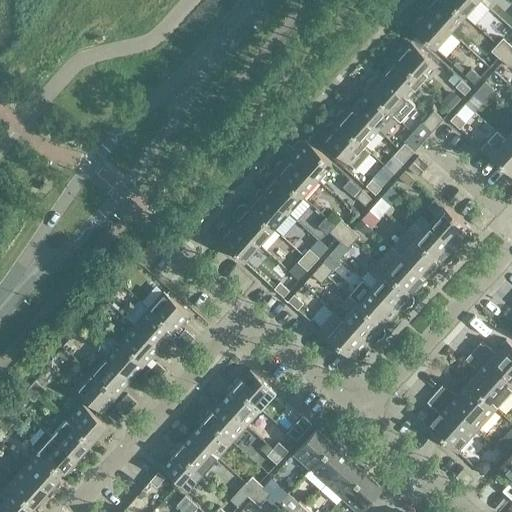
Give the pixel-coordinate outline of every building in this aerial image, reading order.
[(464,15),(447,0),(431,0),(424,8),(450,31),(464,15)] [(477,0),(447,0),(464,15),(477,0)] [(450,31),(424,8),(409,25),(435,48),(436,47),(446,56),(460,41),(449,31),(450,31)] [(491,50),(503,60),(510,67),(511,64),(511,45),(503,37),(491,50)] [(410,41),(395,58),(421,81),(436,64),(410,41)] [(421,81),(395,58),(381,74),(406,97),(421,81)] [(471,68),(465,75),(475,83),(481,77),(471,68)] [(415,104),(406,97),(381,74),(377,79),(375,78),(372,77),(369,78),(366,81),(366,84),(366,87),(368,89),(366,90),(392,113),(400,121),(415,104)] [(455,86),(465,94),(471,88),(461,79),(455,86)] [(495,89),(485,80),(480,86),(489,95),(495,89)] [(489,95),(480,86),(474,93),(483,101),(489,95)] [(392,113),(366,90),(352,106),(378,129),(392,113)] [(378,129),(352,106),(338,123),(363,145),(378,129)] [(437,125),(443,119),(433,110),(428,116),(437,125)] [(450,119),(459,128),(465,121),(456,113),(450,119)] [(437,125),(428,116),(422,123),(431,132),(437,125)] [(363,145),(338,123),(337,123),(336,122),(332,122),(329,123),(326,126),(326,129),(327,132),(328,133),(323,139),(355,169),(370,152),(363,145)] [(511,144),(496,130),(481,147),(511,174),(511,144)] [(511,130),(505,138),(496,130),(511,144),(511,130)] [(332,163),(306,140),(304,141),(303,140),(300,140),(297,141),(294,144),(293,147),(294,150),(295,151),(291,156),(317,180),(332,163)] [(409,157),(414,151),(404,142),(399,148),(409,157)] [(409,157),(399,148),(393,155),(402,164),(409,157)] [(418,175),(428,164),(418,155),(408,166),(418,175)] [(317,180),(291,156),(286,162),(285,161),(281,160),(278,161),(275,164),(275,167),(276,170),(277,172),(302,196),(317,180)] [(405,170),(399,177),(409,185),(415,179),(405,170)] [(302,196),(277,172),(276,174),(274,172),(271,172),(268,173),(265,176),(265,179),(266,182),(267,183),(262,189),(288,212),(302,196)] [(375,194),(381,188),(371,179),(365,186),(375,194)] [(288,212),(262,189),(248,205),(273,228),(288,212)] [(356,196),(366,205),(371,198),(362,190),(356,196)] [(391,205),(381,197),(376,203),(385,211),(391,205)] [(469,231),(470,229),(436,198),(428,207),(436,215),(430,223),(455,246),(460,241),(461,242),(464,242),(468,241),(471,238),(471,235),(470,232),(469,231)] [(273,228),(248,205),(247,205),(246,204),(243,203),(239,204),(237,208),(236,210),(237,213),(239,215),(233,221),(259,244),(273,228)] [(385,211),(376,203),(370,209),(379,218),(385,211)] [(344,233),(350,227),(340,219),(335,225),(344,233)] [(259,244),(233,221),(228,226),(228,225),(224,225),(221,226),(218,229),(218,232),(219,235),(220,236),(218,238),(244,261),(259,244)] [(455,246),(430,223),(423,230),(413,221),(405,230),(441,262),(442,261),(443,262),(446,262),(450,261),(453,258),(453,255),(452,252),(451,251),(455,246)] [(338,240),(344,233),(335,225),(329,231),(338,240)] [(359,236),(350,227),(344,233),(354,242),(359,236)] [(441,262),(405,230),(391,246),(426,278),(431,273),(432,274),(435,274),(438,273),(441,270),(442,267),(441,264),(440,263),(441,262)] [(338,240),(341,242),(348,248),(354,242),(344,233),(338,240)] [(318,239),(309,248),(303,254),(313,263),(319,257),(319,256),(327,247),(318,239)] [(426,278),(391,246),(376,262),(412,294),(426,278)] [(313,263),(303,254),(297,261),(307,270),(313,263)] [(333,270),(323,261),(318,267),(327,276),(333,270)] [(412,294),(376,262),(368,271),(378,280),(372,287),(397,310),(402,305),(404,306),(407,307),(411,306),(414,303),(414,300),(413,296),(411,295),(412,294)] [(327,276),(318,267),(312,274),(321,283),(327,276)] [(280,281),(274,288),(273,288),(283,297),(290,290),(280,281)] [(397,310),(372,287),(357,303),(383,326),(384,325),(385,327),(389,327),(392,326),(394,324),(395,321),(394,318),(392,316),(397,310)] [(164,291),(149,308),(174,331),(189,314),(164,291)] [(297,309),(298,309),(303,303),(294,294),(288,301),(297,309)] [(383,326),(357,303),(349,295),(340,305),(349,312),(343,319),(368,342),(373,337),(375,338),(378,339),(382,338),(385,335),(385,332),(384,328),(382,327),(383,326)] [(149,308),(134,324),(160,347),(174,331),(149,308)] [(368,342),(343,319),(334,311),(319,328),(353,359),(354,358),(355,360),(359,360),(362,359),(365,356),(365,353),(364,349),(363,348),(368,342)] [(160,347),(134,324),(120,340),(145,363),(160,347)] [(188,343),(194,337),(184,328),(179,335),(188,343)] [(188,343),(179,335),(173,341),(183,350),(188,343)] [(482,340),(474,349),(511,383),(511,343),(506,338),(501,344),(501,350),(497,354),(482,340)] [(120,340),(105,356),(131,379),(145,363),(120,340)] [(511,383),(474,349),(465,359),(481,372),(477,377),(471,377),(467,382),(496,408),(511,390),(511,383)] [(105,356),(91,372),(116,395),(131,379),(105,356)] [(159,376),(165,369),(156,361),(150,367),(159,376)] [(159,376),(150,367),(144,373),(154,382),(159,376)] [(276,392),(250,368),(235,385),(261,408),(276,392)] [(101,412),(116,395),(91,372),(76,389),(101,412)] [(29,386),(38,395),(44,388),(34,380),(29,386)] [(496,408),(467,382),(462,387),(462,393),(459,397),(443,383),(435,392),(481,433),(483,431),(479,427),(496,408)] [(261,408),(235,385),(221,401),(246,424),(261,408)] [(29,386),(23,393),(32,401),(38,395),(29,386)] [(481,433),(435,392),(427,401),(442,415),(438,420),(433,420),(428,425),(457,452),(475,432),(479,435),(481,433)] [(131,408),(136,401),(127,393),(121,399),(131,408)] [(131,408),(121,399),(115,405),(125,414),(131,408)] [(246,424),(221,401),(206,417),(232,441),(246,424)] [(81,402),(66,419),(91,442),(106,425),(81,402)] [(312,424),(302,415),(286,432),(296,441),(312,424)] [(232,441),(206,417),(192,434),(217,457),(232,441)] [(91,442),(66,419),(51,435),(77,458),(91,442)] [(316,427),(293,453),(310,468),(333,443),(316,427)] [(77,458),(51,435),(45,429),(30,446),(37,451),(62,474),(77,458)] [(217,457),(192,434),(177,450),(203,473),(217,457)] [(279,442),(273,448),(282,457),(288,450),(279,442)] [(333,443),(310,468),(326,483),(349,457),(333,443)] [(282,457),(273,448),(267,455),(277,463),(282,457)] [(203,473),(177,450),(162,467),(188,490),(203,473)] [(62,474),(37,451),(22,467),(48,490),(62,474)] [(511,453),(500,466),(506,471),(511,471),(511,478),(502,490),(511,498),(511,497),(511,453)] [(349,457),(326,483),(342,497),(365,472),(349,457)] [(48,490),(22,467),(8,483),(33,506),(48,490)] [(158,471),(150,481),(156,487),(165,477),(158,471)] [(365,472),(342,497),(358,511),(359,511),(382,487),(365,472)] [(255,491),(261,484),(252,476),(246,482),(255,491)] [(250,497),(255,491),(246,482),(231,499),(238,505),(248,495),(250,497)] [(8,483),(0,491),(0,506),(6,511),(28,511),(33,506),(8,483)] [(271,493),(261,484),(255,491),(265,499),(271,493)] [(265,499),(255,491),(250,497),(260,505),(265,499)] [(288,493),(279,502),(290,511),(299,511),(304,507),(288,493)] [(183,510),(191,501),(185,495),(177,504),(183,510)] [(185,511),(193,511),(198,507),(191,501),(183,510),(185,511)]
